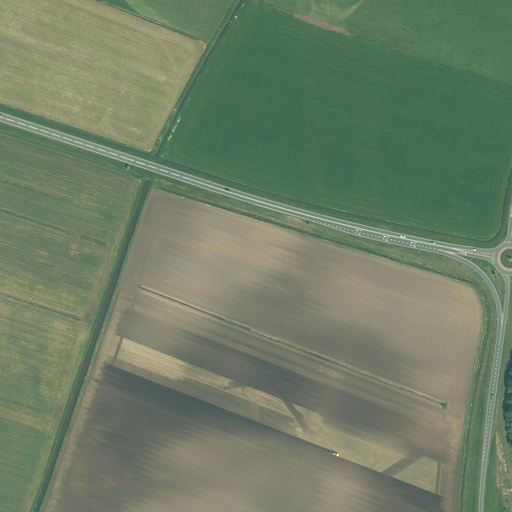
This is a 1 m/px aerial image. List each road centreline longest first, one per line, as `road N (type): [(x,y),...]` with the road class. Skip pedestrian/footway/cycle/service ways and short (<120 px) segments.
road 1 (trunk): [(425,242),(241,196),(0,116)]
road 2 (trunk): [(425,242),(475,267),(491,287),(499,318),(496,372)]
road 3 (trunk): [(496,372),(480,511)]
